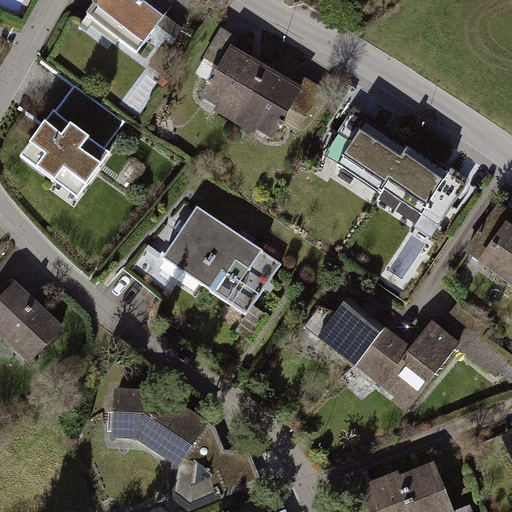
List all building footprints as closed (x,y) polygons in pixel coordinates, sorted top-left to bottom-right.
[(170,11),(156,0),(104,0),(90,20),(137,57),(170,11)] [(267,68),(231,47),(201,105),(238,126),(267,68)] [(267,68),(238,126),(274,146),(305,91),(267,68)] [(101,140),(42,101),(10,148),(69,188),(101,140)] [(411,149),(375,124),(346,166),(387,192),(411,149)] [(411,149),(387,192),(426,216),(450,174),(411,149)] [(235,228),(198,205),(178,242),(150,227),(126,269),(175,296),(192,266),(207,275),(235,228)] [(511,222),(510,221),(475,268),(511,291),(511,222)] [(288,268),(235,228),(207,275),(253,318),(288,268)] [(0,355),(4,344),(34,371),(73,330),(19,281),(0,301),(0,355)] [(387,333),(349,297),(317,337),(358,366),(387,333)] [(387,333),(358,366),(413,413),(470,346),(434,316),(406,349),(387,333)] [(118,390),(115,439),(137,441),(175,463),(170,497),(190,511),(193,511),(261,481),(251,452),(226,450),(217,423),(164,393),(118,390)] [(511,433),(502,438),(511,458),(511,433)] [(456,511),(437,465),(399,481),(412,511),(472,511),(471,508),(460,511),(456,511)] [(397,476),(362,490),(371,511),(412,511),(399,481),(397,476)]
